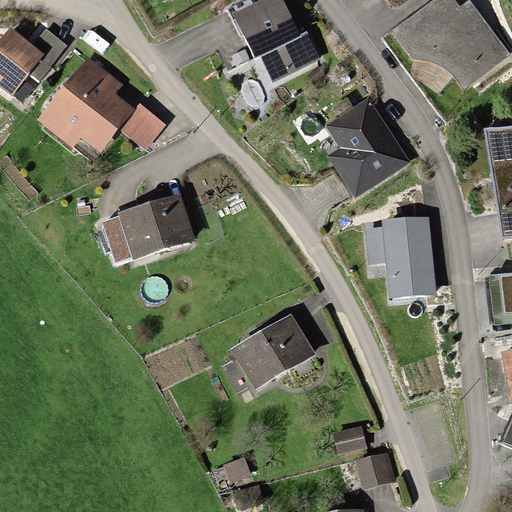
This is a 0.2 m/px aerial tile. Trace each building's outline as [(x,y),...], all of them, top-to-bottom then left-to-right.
[(511,45),(459,0),(448,0),(391,37),(407,62),(469,90),(511,58),(511,45)] [(273,1),(225,23),(244,64),(255,59),(268,87),(323,63),(308,29),(289,37),(273,1)] [(41,31),(26,51),(34,57),(22,73),(35,82),(61,46),(41,31)] [(26,51),(0,34),(0,93),(6,98),(22,73),(34,57),(26,51)] [(85,68),(42,126),(97,166),(133,118),(112,103),(119,93),(85,68)] [(367,101),(323,128),(333,145),(318,155),(347,203),(407,167),(367,101)] [(511,131),(475,137),(491,245),(511,241),(511,131)] [(176,206),(123,222),(136,267),(190,251),(176,206)] [(511,275),(481,279),(485,330),(511,327),(511,275)] [(290,327),(234,361),(254,392),(309,358),(290,327)] [(511,359),(499,363),(508,407),(511,406),(511,359)] [(386,459),(360,464),(364,488),(390,484),(386,459)]
